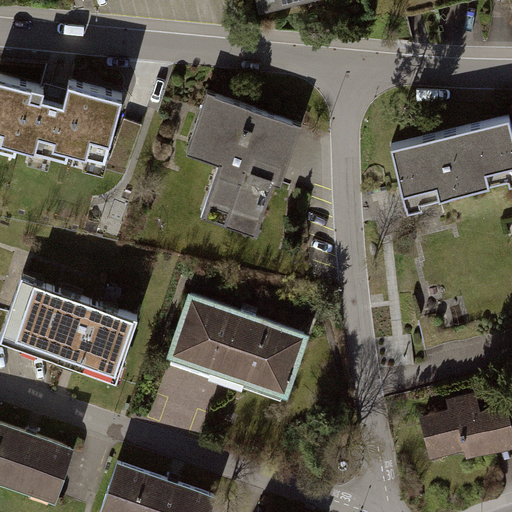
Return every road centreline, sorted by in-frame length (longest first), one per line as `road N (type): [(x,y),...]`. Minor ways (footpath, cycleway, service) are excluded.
road 1 (residential): [(349,63),(353,288),(388,511)]
road 2 (residential): [(0,387),(369,511)]
road 3 (residential): [(349,63),(0,30)]
road 4 (residential): [(511,71),(349,63)]
